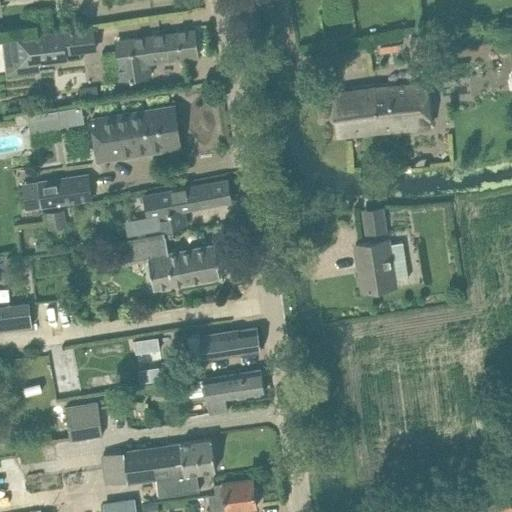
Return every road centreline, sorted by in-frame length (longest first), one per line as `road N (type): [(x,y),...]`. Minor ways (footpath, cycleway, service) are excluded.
road 1 (tertiary): [(301,511),(217,0)]
road 2 (unknown): [(0,331),(264,283)]
